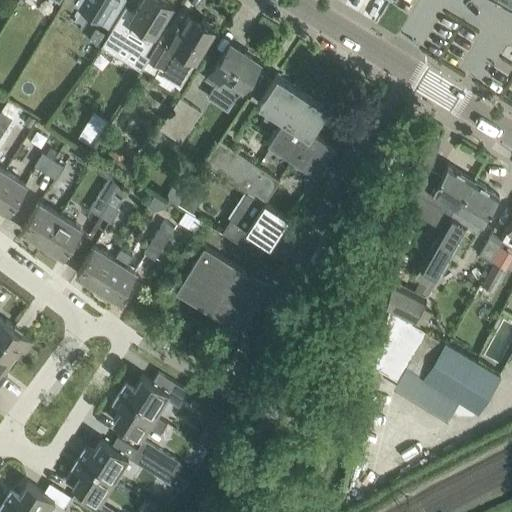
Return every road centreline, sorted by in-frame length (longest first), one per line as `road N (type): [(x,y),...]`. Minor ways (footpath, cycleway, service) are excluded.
road 1 (tertiary): [(511,134),(287,0)]
road 2 (residential): [(1,437),(45,465),(118,349),(119,334),(105,326),(75,325)]
road 3 (residential): [(1,437),(75,325)]
